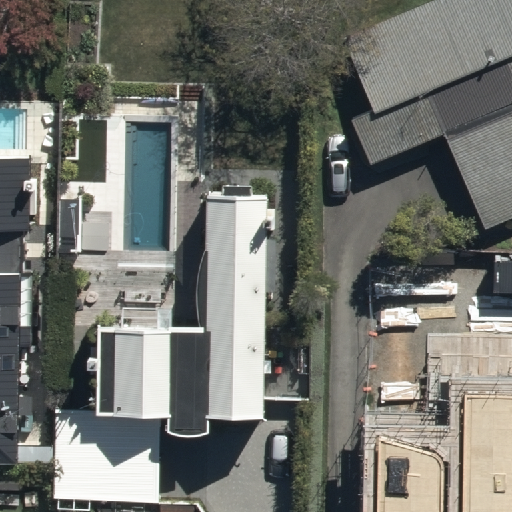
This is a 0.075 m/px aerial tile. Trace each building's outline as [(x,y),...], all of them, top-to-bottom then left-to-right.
[(511,0),(421,0),(344,32),(371,96),(346,106),(367,156),(444,124),(484,218),(511,206),(511,0)] [(0,444),(16,445),(19,222),(26,223),(27,150),(0,149),(0,444)] [(263,410),(265,189),(207,188),(206,323),(99,324),(97,405),(170,406),(170,427),(210,427),(210,410),(263,410)] [(511,511),(511,285),(500,286),(500,328),(462,328),(462,315),(362,314),(358,511),(511,511)] [(157,497),(159,410),(97,407),(57,406),(56,495),(157,497)]
